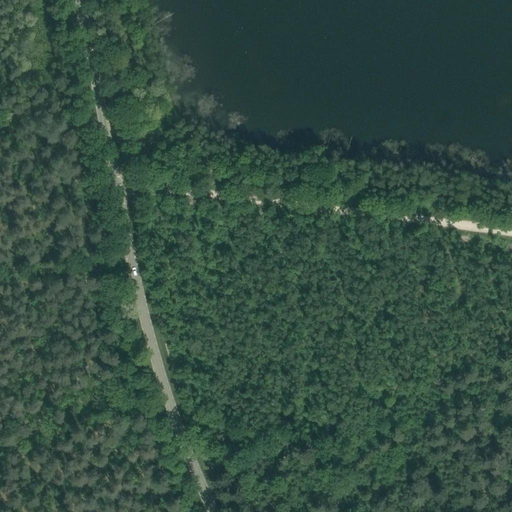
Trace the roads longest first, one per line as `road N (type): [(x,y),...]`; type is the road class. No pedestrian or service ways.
road 1 (tertiary): [(213,511),(159,371),(79,0)]
road 2 (track): [(116,188),(511,234)]
